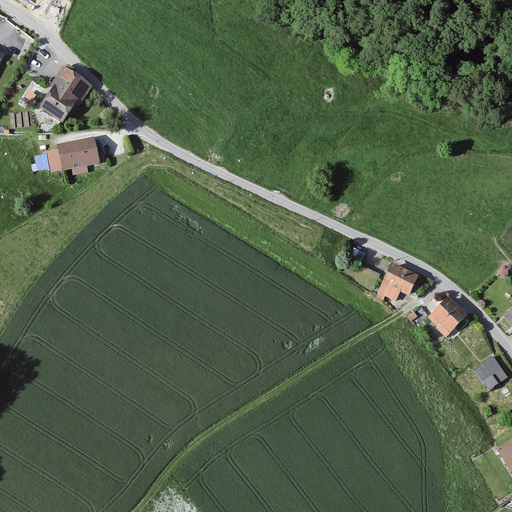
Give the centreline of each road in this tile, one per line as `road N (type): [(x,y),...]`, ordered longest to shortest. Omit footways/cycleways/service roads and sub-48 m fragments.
road 1 (tertiary): [(0,0),(41,28),(150,135),(434,274),(511,355)]
road 2 (track): [(511,51),(398,58),(372,52),(287,0)]
